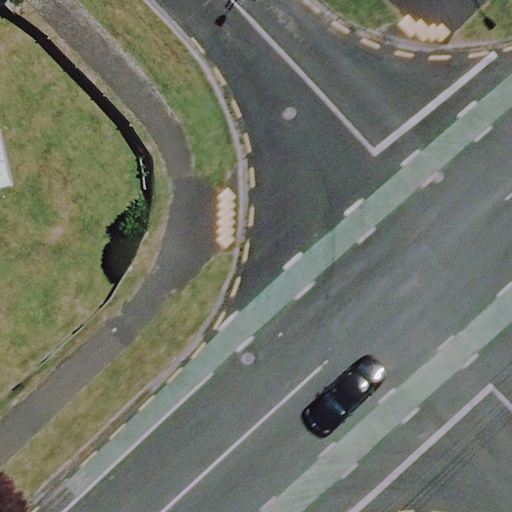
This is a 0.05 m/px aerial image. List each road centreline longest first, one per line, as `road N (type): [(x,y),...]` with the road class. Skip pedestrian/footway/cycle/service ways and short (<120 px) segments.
road 1 (residential): [(460,236),(234,0)]
road 2 (tertiary): [(404,289),(171,511)]
road 3 (residential): [(511,401),(404,289)]
